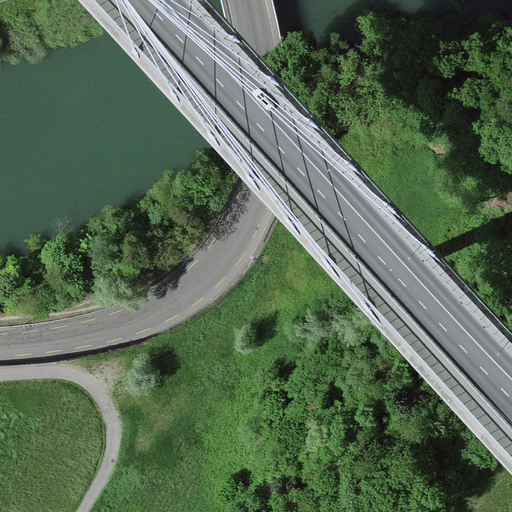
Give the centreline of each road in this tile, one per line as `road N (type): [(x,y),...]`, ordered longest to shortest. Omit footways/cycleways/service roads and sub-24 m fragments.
road 1 (primary): [(160,0),(511,384)]
road 2 (unclassified): [(0,346),(79,337),(155,315),(217,271),(235,248),(264,166),(266,120),(247,0)]
